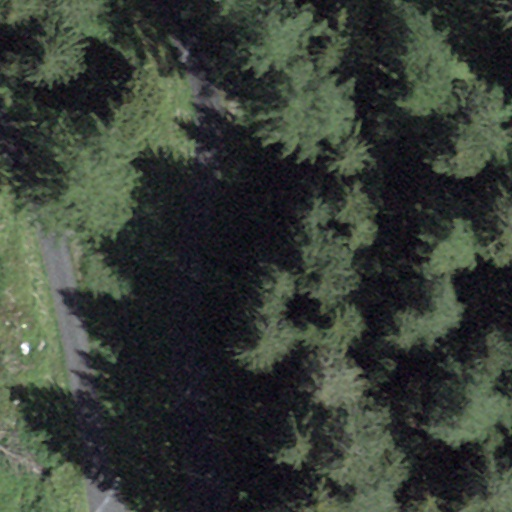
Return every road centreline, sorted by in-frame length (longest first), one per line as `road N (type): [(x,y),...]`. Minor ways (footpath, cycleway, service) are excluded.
road 1 (unclassified): [(165,0),(203,85),(211,127),(180,328),(202,511)]
road 2 (unclassified): [(108,511),(42,199),(0,125)]
